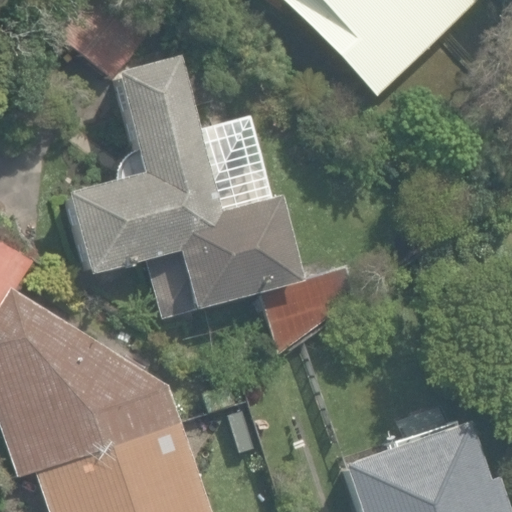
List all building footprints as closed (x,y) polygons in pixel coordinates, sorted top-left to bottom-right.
[(78,0),(48,36),(103,82),(151,25),(120,0),(78,0)] [(267,0),(362,102),(472,1),(470,0),(267,0)] [(252,293),(269,357),(347,299),(339,267),(282,261),(281,257),(274,228),(273,222),(266,199),(207,215),(180,108),(205,102),(192,53),(107,80),(129,177),(55,196),(76,280),(139,263),(154,319),(252,293)] [(27,475),(39,511),(203,511),(160,389),(4,293),(7,293),(24,262),(0,248),(0,452),(8,480),(27,475)] [(511,296),(495,303),(511,349),(511,296)] [(202,414),(230,405),(224,385),(196,394),(202,414)] [(232,455),(249,450),(237,411),(220,417),(232,455)] [(497,511),(485,475),(473,479),(455,424),(328,465),(343,511),(497,511)]
